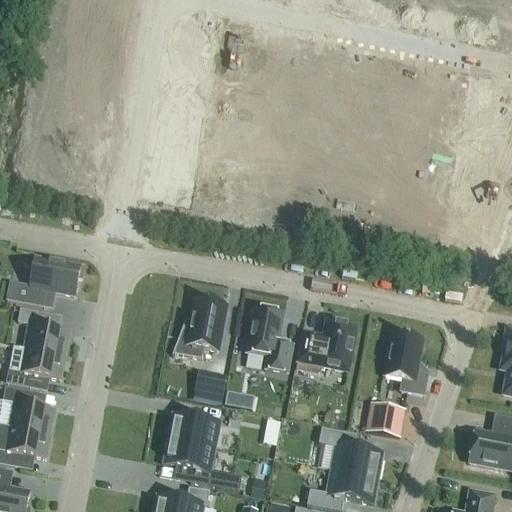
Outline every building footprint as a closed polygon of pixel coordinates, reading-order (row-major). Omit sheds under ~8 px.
[(234,59),(229,83),(268,90),(272,66),(234,59)] [(264,113),(268,90),(229,83),(225,106),(264,113)] [(408,115),(446,122),(450,98),(412,91),(408,115)] [(378,99),(367,97),(366,97),(365,107),(377,109),(378,99)] [(225,106),(221,129),(259,136),(264,113),(225,106)] [(363,117),(375,119),(377,109),(365,107),(363,117)] [(408,115),(403,138),(442,145),(446,122),(408,115)] [(255,159),(259,136),(221,129),(217,152),(255,159)] [(399,161),(438,168),(442,145),(403,138),(399,161)] [(368,155),(370,145),(358,143),(356,152),(368,155)] [(217,152),(213,175),(251,182),(255,159),(217,152)] [(366,165),(368,155),(356,152),(354,162),(355,163),(366,165)] [(395,184),(433,191),(438,168),(399,161),(395,184)] [(213,175),(208,198),(247,206),(251,182),(213,175)] [(391,207),(429,214),(433,191),(395,184),(391,207)] [(362,191),(350,189),(350,188),(348,198),(360,201),(362,191)] [(360,201),(348,198),(346,208),(358,210),(360,201)] [(391,207),(386,230),(425,237),(429,214),(391,207)] [(7,304),(45,311),(48,295),(76,301),(79,284),(82,284),(84,274),(81,273),(81,271),(35,262),(29,290),(10,286),(7,304)] [(185,326),(172,359),(173,360),(174,358),(202,363),(203,353),(217,355),(225,310),(219,309),(219,306),(202,303),(202,305),(196,304),(191,328),(188,328),(186,328),(186,326),(185,326)] [(29,328),(25,352),(64,360),(69,335),(43,330),(45,318),(20,313),(18,326),(29,328)] [(265,373),(288,377),(293,349),(279,346),(284,318),(254,313),(246,357),(267,361),(265,373)] [(320,369),(347,375),(356,332),(327,326),(324,341),(303,337),(295,374),(318,379),(320,369)] [(511,332),(507,332),(503,349),(505,350),(501,373),(508,375),(503,398),(511,400),(511,332)] [(400,395),(424,400),(428,376),(416,374),(422,344),(393,339),(390,353),(387,353),(385,365),(388,366),(385,380),(402,384),(400,395)] [(60,384),(64,360),(25,352),(13,350),(6,387),(31,392),(34,380),(60,384)] [(200,376),(195,402),(221,407),(226,381),(200,376)] [(54,414),(28,409),(31,396),(6,392),(3,404),(14,406),(10,431),(49,438),(54,414)] [(225,405),(224,409),(235,411),(238,398),(227,396),(225,405)] [(370,407),(365,435),(401,442),(406,414),(370,407)] [(172,418),(167,443),(216,452),(220,427),(172,418)] [(491,438),(475,435),(469,467),(511,474),(511,422),(495,419),(491,438)] [(268,423),(266,434),(279,436),(281,426),(268,423)] [(0,467),(17,470),(19,458),(45,463),(49,438),(10,431),(0,428),(0,467)] [(335,450),(330,474),(379,483),(383,458),(354,452),(356,439),(321,432),(318,447),(335,450)] [(211,476),(216,452),(167,443),(163,468),(192,474),(190,487),(238,496),(241,481),(211,476)] [(2,491),(5,475),(0,473),(0,511),(26,511),(30,496),(2,491)] [(374,508),(379,483),(330,474),(326,497),(310,494),(307,509),(321,511),(342,511),(344,502),(374,508)] [(254,484),(251,500),(263,503),(266,486),(254,484)] [(156,500),(153,511),(203,511),(204,511),(207,511),(210,496),(189,492),(186,505),(156,500)] [(491,511),(494,500),(470,495),(467,511),(491,511)]
